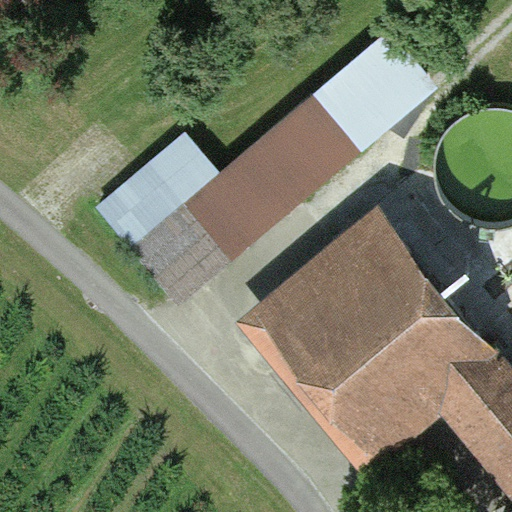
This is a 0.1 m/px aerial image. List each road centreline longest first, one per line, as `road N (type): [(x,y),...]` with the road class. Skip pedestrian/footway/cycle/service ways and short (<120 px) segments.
road 1 (track): [(511,24),(396,156),(159,345)]
road 2 (track): [(0,194),(159,345),(314,511)]
